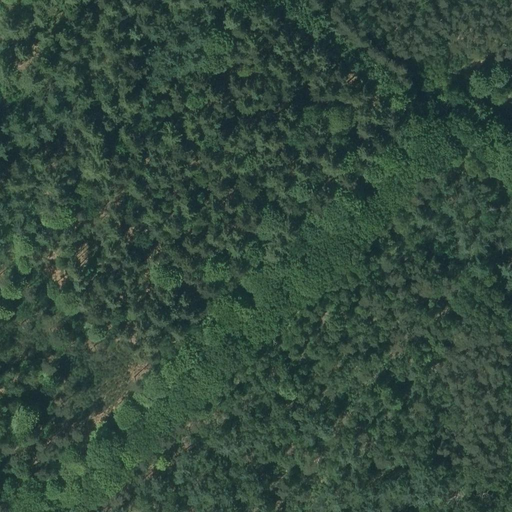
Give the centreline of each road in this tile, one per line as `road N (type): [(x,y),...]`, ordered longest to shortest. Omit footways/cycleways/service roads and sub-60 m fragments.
road 1 (track): [(41,511),(420,130)]
road 2 (unknown): [(420,130),(261,0)]
road 3 (track): [(290,0),(432,117)]
